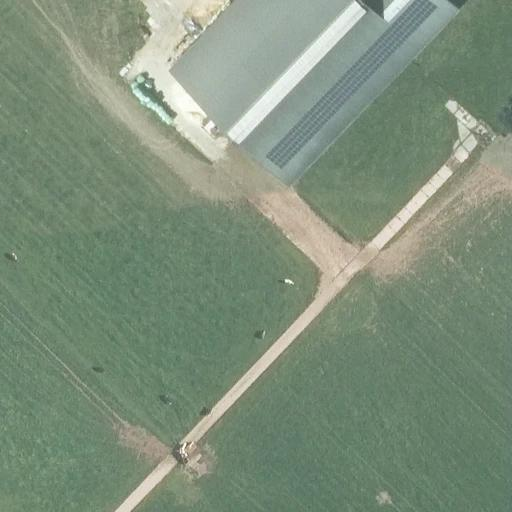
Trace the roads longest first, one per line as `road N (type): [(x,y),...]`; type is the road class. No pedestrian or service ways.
road 1 (track): [(482,135),(125,511)]
road 2 (track): [(190,125),(350,274)]
